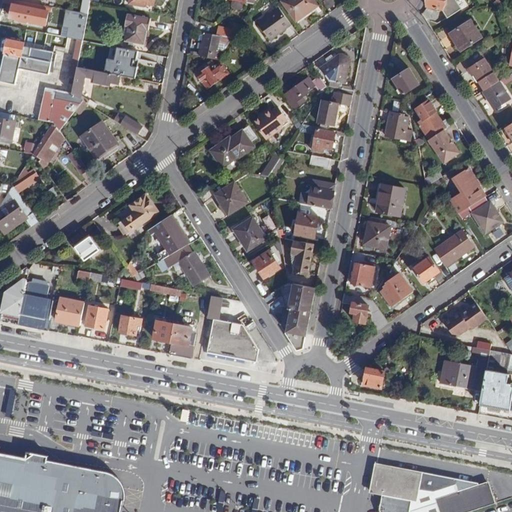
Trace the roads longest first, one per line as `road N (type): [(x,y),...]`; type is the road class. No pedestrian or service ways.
road 1 (residential): [(315,358),(388,11)]
road 2 (tertiary): [(0,340),(282,395)]
road 3 (residential): [(372,2),(161,150)]
road 4 (residential): [(293,364),(161,150)]
road 5 (residential): [(332,371),(511,250)]
road 6 (residential): [(511,183),(405,7)]
road 7 (residential): [(161,150),(0,267)]
road 8 (tertiary): [(333,405),(511,440)]
road 9 (residential): [(161,150),(190,0)]
